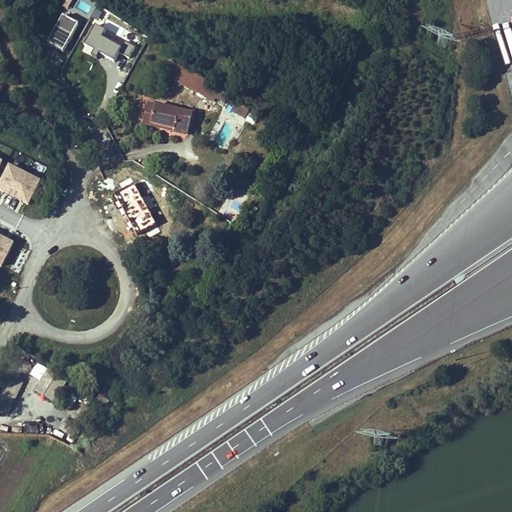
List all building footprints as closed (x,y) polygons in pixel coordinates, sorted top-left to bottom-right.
[(64,57),(80,28),(63,18),(47,47),(64,57)] [(86,51),(95,55),(92,62),(113,71),(122,49),(104,41),(107,33),(95,28),(86,51)] [(121,55),(130,59),(135,48),(126,44),(121,55)] [(221,89),(182,63),(174,76),(213,101),(221,89)] [(192,114),(149,104),(144,125),(188,135),(192,114)] [(0,194),(30,210),(43,185),(9,168),(0,185),(0,194)] [(0,239),(0,270),(4,272),(15,246),(0,239)] [(53,400),(66,379),(36,361),(28,374),(40,381),(35,389),(53,400)] [(0,392),(0,407),(8,412),(24,381),(10,374),(0,392)]
